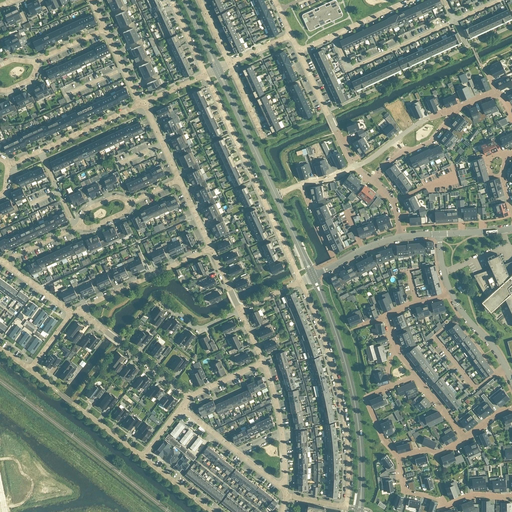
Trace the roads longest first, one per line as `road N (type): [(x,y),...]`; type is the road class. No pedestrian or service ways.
road 1 (secondary): [(358,511),(355,405),(312,276)]
road 2 (residential): [(300,281),(341,404),(345,507)]
road 3 (residential): [(206,75),(300,281)]
road 4 (residential): [(333,35),(348,69),(454,20)]
road 5 (residential): [(397,456),(404,492),(443,506),(473,494),(511,496)]
road 6 (residential): [(78,309),(210,248)]
road 7 (residential): [(9,164),(141,104)]
road 8 (residential): [(78,309),(190,397)]
road 9 (secondary): [(275,195),(218,69)]
road 10 (residential): [(299,51),(354,167)]
